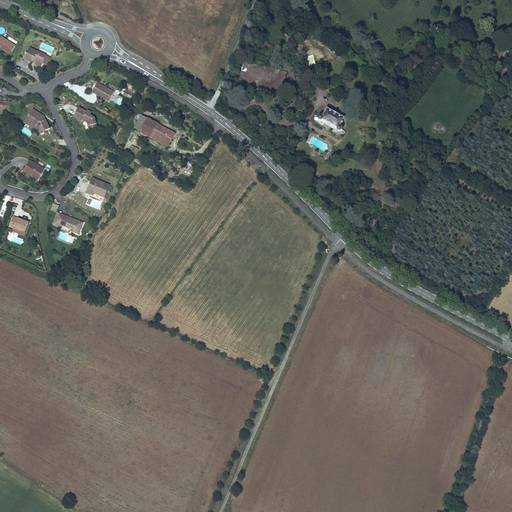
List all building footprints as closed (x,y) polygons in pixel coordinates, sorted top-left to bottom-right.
[(0,46),(3,48),(2,50),(10,53),(14,45),(1,38),(0,38),(0,46)] [(263,48),(272,52),(274,47),(265,42),(263,48)] [(24,59),(32,62),(33,60),(42,63),(46,54),(28,47),(24,59)] [(302,65),(309,62),(304,54),(298,57),(302,65)] [(104,98),(106,99),(105,100),(109,102),(114,93),(98,83),(92,93),(103,99),(104,98)] [(3,110),(9,112),(11,103),(5,102),(4,103),(0,102),(1,97),(0,96),(0,115),(2,116),(3,110)] [(80,119),(81,118),(81,117),(84,118),(83,119),(86,121),(87,124),(95,121),(93,115),(89,113),(90,110),(86,108),(85,109),(77,105),(72,115),(80,119)] [(30,108),(25,117),(29,120),(26,124),(33,128),(33,127),(38,130),(40,134),(43,132),(43,130),(48,127),(43,118),(42,119),(40,116),(38,115),(36,116),(35,115),(36,112),(30,108)] [(341,125),(342,126),(346,118),(328,108),(324,116),(325,117),(325,119),(325,121),(338,128),(339,126),(341,125)] [(133,128),(138,131),(146,117),(141,114),(133,128)] [(322,122),(320,121),(319,119),(318,117),(315,115),(315,121),(324,127),(325,125),(328,127),(330,128),(333,130),(332,132),(341,136),(343,136),(347,133),(343,131),(341,132),(338,130),(338,128),(325,121),(322,122)] [(174,133),(146,117),(138,131),(166,147),(174,133)] [(31,177),(32,175),(39,178),(44,169),(29,161),(23,172),(31,177)] [(110,186),(92,179),(87,190),(94,193),(94,194),(104,199),(110,186)] [(54,217),(57,218),(55,222),(61,224),(61,223),(69,226),(69,228),(77,231),(81,220),(72,216),(71,217),(65,215),(66,214),(57,210),(54,217)] [(24,219),(22,219),(22,218),(14,215),(10,225),(26,231),(29,221),(24,219)]
